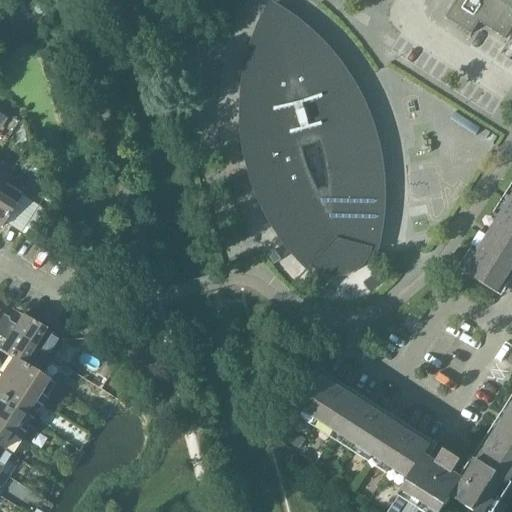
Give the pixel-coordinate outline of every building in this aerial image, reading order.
[(511,0),(457,0),(446,18),(472,35),(479,23),(506,39),(511,29),(511,0)] [(297,252),(305,262),(312,268),(314,266),(317,269),(320,271),(324,274),(327,275),(329,275),(332,276),(334,276),(339,277),(344,277),(346,276),(351,275),(356,273),(358,272),(362,269),(364,268),(368,264),(369,262),(371,260),(372,258),(373,256),(375,252),(376,249),(379,249),(381,239),(383,228),(384,220),(385,209),(386,201),(386,196),(386,188),(385,178),(385,173),(383,162),(382,154),(380,146),(378,136),(376,131),(373,121),(371,116),(368,109),(363,99),(360,92),(355,83),(350,76),(344,68),(338,59),(331,51),(325,44),(319,38),(313,32),(302,24),(296,19),(292,16),(284,11),(273,4),(269,13),(264,24),(261,31),(257,41),(254,51),(251,61),(250,67),(248,77),(247,88),(246,93),(245,103),(245,114),(246,124),(247,135),(248,146),(250,156),(252,166),(253,170),(256,178),(259,187),(262,195),(266,204),(270,213),(274,221),(279,229),(283,235),(289,243),(294,249),(297,252)] [(1,111),(0,113),(0,126),(2,127),(9,116),(1,111)] [(456,112),(450,120),(476,137),(481,129),(456,112)] [(0,171),(0,189),(3,184),(8,176),(0,171)] [(0,189),(0,228),(0,229),(21,196),(3,184),(0,189)] [(511,199),(508,205),(504,202),(495,214),(511,225),(511,199)] [(38,207),(25,227),(27,229),(32,232),(45,211),(41,209),(38,207)] [(511,225),(495,214),(487,227),(492,230),(488,236),(511,250),(511,225)] [(472,251),(477,254),(510,275),(511,270),(511,250),(488,236),(485,241),(480,238),(472,251)] [(464,264),(469,267),(465,273),(497,294),(510,275),(477,254),(472,251),(464,264)] [(0,312),(0,326),(52,359),(63,341),(22,315),(16,326),(9,322),(8,318),(0,312)] [(0,326),(0,337),(6,341),(0,350),(0,351),(12,359),(40,377),(41,376),(52,359),(0,326)] [(58,396),(62,390),(41,376),(40,377),(12,359),(1,376),(43,403),(51,392),(58,396)] [(344,381),(353,367),(345,362),(337,376),(344,381)] [(431,447),(339,388),(321,377),(325,370),(315,363),(300,387),(310,393),(299,409),(409,480),(403,490),(436,511),(442,511),(451,498),(473,511),(486,511),(506,480),(510,483),(511,480),(511,407),(480,457),(461,487),(422,462),(431,447)] [(353,367),(344,381),(352,385),(360,372),(353,367)] [(0,377),(0,399),(40,425),(43,419),(36,415),(43,403),(1,376),(0,377)] [(380,404),(389,390),(382,386),(373,399),(380,404)] [(389,390),(380,404),(388,409),(397,395),(389,390)] [(29,426),(36,431),(40,425),(0,399),(0,423),(21,437),(29,426)] [(417,427),(425,414),(418,409),(409,422),(417,427)] [(425,414),(417,427),(424,432),(433,419),(425,414)] [(84,439),(90,427),(77,420),(71,432),(84,439)] [(0,448),(18,459),(21,454),(14,449),(21,437),(0,423),(0,448)] [(299,434),(292,444),(301,450),(307,440),(299,434)] [(0,470),(7,460),(14,465),(18,459),(0,448),(0,470)]
